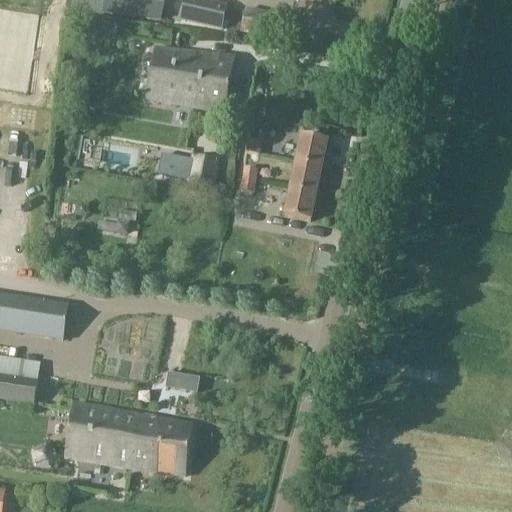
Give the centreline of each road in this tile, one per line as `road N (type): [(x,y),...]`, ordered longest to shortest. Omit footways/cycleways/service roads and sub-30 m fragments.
road 1 (tertiary): [(288,511),(418,0)]
road 2 (track): [(511,470),(305,439)]
